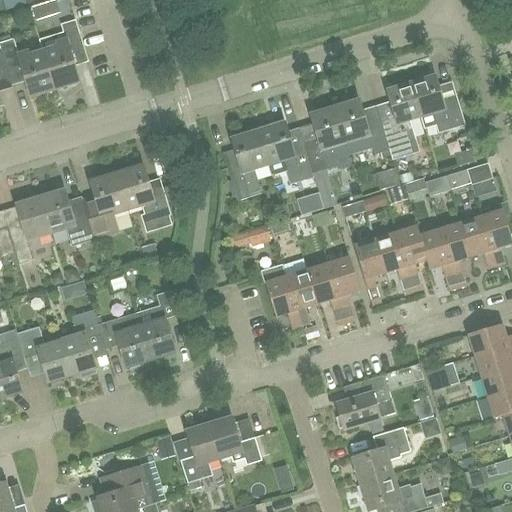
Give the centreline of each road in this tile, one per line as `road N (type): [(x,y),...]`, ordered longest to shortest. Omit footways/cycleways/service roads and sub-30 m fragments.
road 1 (residential): [(0,160),(461,19)]
road 2 (residential): [(38,430),(109,403),(149,416),(175,407),(192,385),(224,375),(249,382),(290,372)]
road 3 (residential): [(290,372),(511,302)]
road 4 (residential): [(510,163),(461,19)]
road 5 (residential): [(333,511),(290,372)]
